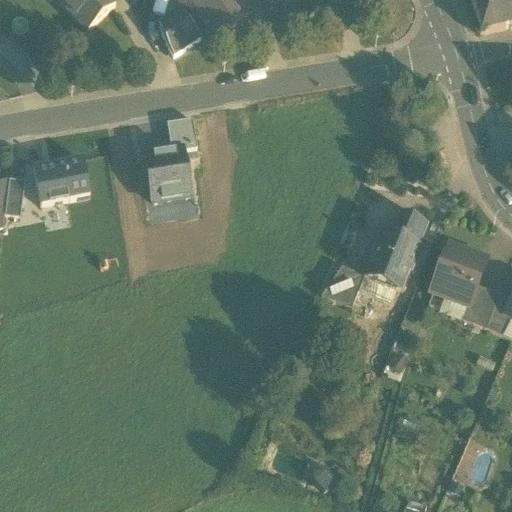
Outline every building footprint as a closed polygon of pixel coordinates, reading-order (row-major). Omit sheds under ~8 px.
[(53,0),(87,36),(114,11),(104,0),(53,0)] [(183,0),(178,4),(210,41),(246,15),(233,0),(183,0)] [(472,0),(467,1),(480,37),(511,30),(511,22),(507,0),(472,0)] [(168,52),(173,61),(200,42),(183,19),(176,11),(159,25),(162,36),(168,52)] [(196,153),(192,123),(166,127),(170,156),(181,154),(181,155),(196,153)] [(188,202),(181,155),(181,154),(170,156),(145,160),(152,207),(188,202)] [(81,164),(32,173),(40,211),(89,201),(81,164)] [(24,186),(9,184),(4,220),(20,221),(24,186)] [(363,280),(399,295),(407,275),(410,276),(419,252),(416,250),(424,229),(416,225),(405,220),(404,221),(400,219),(392,241),(391,240),(380,245),(374,261),(370,260),(362,280),(363,280)] [(475,291),(478,283),(472,280),(478,263),(449,252),(432,297),(467,310),(468,310),(475,291)] [(485,265),(478,263),(472,280),(478,283),(485,265)] [(320,301),(351,313),(363,280),(362,280),(341,272),(320,301)] [(485,334),(498,300),(475,291),(468,310),(467,310),(461,325),(485,334)] [(511,307),(498,300),(485,334),(501,341),(511,322),(505,319),(511,307)]
